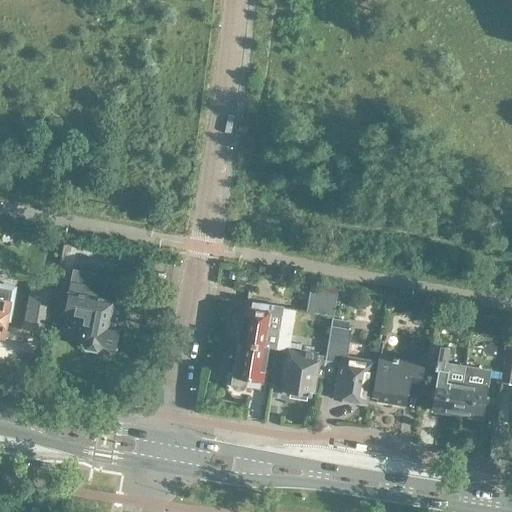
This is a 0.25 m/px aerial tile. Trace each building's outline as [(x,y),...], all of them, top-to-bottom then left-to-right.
[(116,348),(119,330),(123,331),(128,308),(112,305),(113,300),(109,299),(114,278),(73,271),(68,294),(69,294),(66,311),(85,315),(80,342),(85,348),(96,350),(101,345),(116,348)] [(334,286),(311,282),(309,294),(306,311),(333,316),(338,286),(334,285),(334,286)] [(45,334),(53,290),(30,286),(22,329),(45,334)] [(0,337),(4,338),(13,290),(0,287),(0,337)] [(236,340),(239,343),(263,346),(269,347),(275,348),(282,308),(246,302),(241,329),(237,332),(235,334),(235,336),(235,338),(235,339),(236,340)] [(282,308),(275,348),(288,350),(282,386),(310,391),(312,376),(322,377),(326,356),(317,355),(318,352),(300,349),(301,344),(290,342),(295,309),(283,307),(283,308),(282,308)] [(474,313),(471,332),(497,337),(500,318),(474,313)] [(331,327),(326,356),(322,377),(338,380),(335,395),(366,401),(373,361),(347,357),(351,329),(348,328),(350,320),(332,318),(331,325),(331,327)] [(269,347),(263,346),(239,343),(233,379),(233,384),(233,385),(234,386),(236,388),(238,388),(240,388),(241,388),(243,387),(245,385),(246,379),(263,382),(269,347)] [(458,414),(463,384),(446,381),(448,371),(445,370),(449,347),(430,344),(425,374),(439,376),(433,410),(458,414)] [(511,347),(509,347),(502,382),(511,383),(511,397),(508,417),(511,417),(511,347)] [(421,382),(426,351),(412,348),(409,360),(380,355),(373,395),(377,396),(377,400),(404,404),(408,379),(421,382)] [(478,386),(463,384),(458,414),(483,419),(489,377),(480,375),(478,386)]
